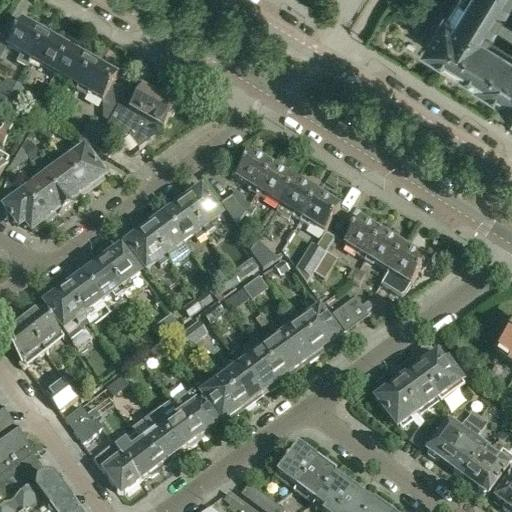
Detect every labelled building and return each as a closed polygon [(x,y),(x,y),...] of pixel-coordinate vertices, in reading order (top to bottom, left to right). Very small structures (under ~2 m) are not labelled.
[(435,17),(420,42),(474,76),(473,77),(511,101),(511,10),(502,4),(504,0),(451,0),(448,6),(443,3),(435,17)] [(7,50),(20,57),(16,65),(27,71),(29,68),(28,67),(45,38),(21,25),(7,50)] [(69,52),(45,38),(28,67),(29,68),(38,73),(40,68),(55,77),(69,52)] [(55,77),(70,85),(67,89),(76,94),(93,65),(69,52),(55,77)] [(116,79),(93,65),(76,94),(85,99),(87,95),(102,104),(116,79)] [(7,106),(6,105),(17,87),(6,81),(0,91),(0,105),(5,108),(7,106)] [(6,105),(7,106),(14,110),(24,91),(17,87),(6,105)] [(121,105),(106,131),(105,132),(116,146),(128,137),(138,151),(157,137),(160,131),(163,133),(175,112),(141,93),(132,111),(121,105)] [(62,105),(67,108),(72,101),(67,98),(62,105)] [(78,104),(72,101),(67,108),(74,112),(78,104)] [(10,135),(9,134),(13,127),(5,122),(1,129),(0,131),(0,144),(3,146),(10,135)] [(93,153),(105,132),(106,131),(91,122),(78,144),(93,153)] [(38,125),(35,129),(49,144),(55,134),(38,125)] [(28,160),(32,165),(41,158),(30,143),(21,150),(28,160)] [(20,150),(7,174),(8,176),(28,160),(21,150),(20,150)] [(84,153),(65,167),(85,194),(104,180),(84,153)] [(232,179),(257,195),(273,170),(251,156),(243,168),(241,166),(232,179)] [(0,178),(7,167),(6,167),(9,163),(0,157),(0,178)] [(65,167),(44,182),(65,209),(85,194),(65,167)] [(257,195),(280,209),(295,184),(273,170),(257,195)] [(44,182),(24,197),(44,224),(65,209),(44,182)] [(317,197),(295,184),(280,209),(276,215),(289,222),(292,216),(302,222),(317,197)] [(221,220),(201,193),(182,207),(205,239),(214,232),(210,228),(221,220)] [(246,200),(235,194),(232,199),(243,205),(244,203),(246,200)] [(28,228),(31,233),(44,224),(24,197),(3,212),(2,213),(10,224),(12,223),(15,227),(21,228),(23,227),(25,230),(28,228)] [(302,222),(325,236),(340,211),(317,197),(302,222)] [(221,207),(237,229),(245,215),(250,207),(244,203),(243,205),(232,199),(221,207)] [(182,207),(164,220),(184,247),(193,240),(197,245),(205,239),(182,207)] [(256,210),(250,207),(245,215),(251,218),(256,210)] [(164,220),(146,234),(168,265),(169,265),(173,269),(190,256),(184,247),(164,220)] [(344,247),(368,262),(383,237),(359,223),(344,247)] [(146,275),(156,267),(160,271),(168,265),(146,234),(126,248),(146,275)] [(368,262),(390,276),(405,251),(383,237),(368,262)] [(263,272),(271,266),(254,246),(247,250),(263,272)] [(296,273),(306,287),(326,256),(311,247),(296,273)] [(432,267),(405,251),(390,276),(383,288),(401,299),(404,297),(408,290),(412,292),(421,279),(424,281),(432,267)] [(128,286),(139,278),(120,253),(101,267),(124,298),(133,292),(128,286)] [(313,277),(324,284),(337,262),(326,255),(313,277)] [(274,269),(275,270),(280,278),(288,272),(282,263),(274,269)] [(101,267),(82,280),(101,306),(111,299),(115,305),(124,298),(101,267)] [(239,285),(249,278),(242,268),(232,275),(239,285)] [(353,270),(348,278),(346,281),(353,285),(354,284),(360,274),(353,270)] [(365,277),(360,274),(354,284),(353,285),(358,288),(365,277)] [(229,293),(239,285),(232,275),(222,283),(229,293)] [(82,280),(63,294),(86,325),(96,318),(92,313),(101,306),(82,280)] [(259,280),(243,292),(252,304),(268,292),(259,280)] [(218,305),(223,301),(216,291),(211,295),(218,305)] [(45,308),(64,333),(71,344),(82,337),(78,332),(86,325),(63,294),(45,308)] [(206,295),(196,302),(203,311),(212,304),(206,295)] [(224,304),(232,315),(240,310),(231,299),(224,304)] [(357,326),(369,318),(367,315),(376,308),(371,302),(362,309),(355,300),(344,308),(357,326)] [(193,318),(200,313),(203,311),(196,302),(186,310),(193,318)] [(202,317),(204,320),(210,327),(225,316),(217,306),(202,317)] [(345,335),(357,326),(344,308),(332,317),(345,335)] [(61,337),(41,311),(22,325),(45,357),(54,350),(50,345),(61,337)] [(339,340),(319,313),(299,328),(319,355),(339,340)] [(256,322),(262,330),(267,326),(262,317),(256,322)] [(2,340),(21,366),(32,358),(36,364),(45,357),(22,325),(2,340)] [(198,325),(185,335),(194,347),(207,337),(198,325)] [(299,328),(279,342),(300,369),(319,355),(299,328)] [(185,335),(172,345),(181,356),(194,347),(185,335)] [(511,335),(495,359),(511,370),(511,335)] [(279,342),(260,356),(280,383),(300,369),(279,342)] [(160,347),(150,355),(156,362),(165,355),(160,347)] [(130,354),(134,359),(139,356),(135,350),(130,354)] [(260,356),(240,370),(260,397),(280,383),(260,356)] [(437,402),(439,400),(462,384),(447,364),(443,367),(437,358),(416,373),(437,402)] [(240,370),(221,384),(241,411),(260,397),(240,370)] [(416,373),(396,388),(417,417),(437,402),(416,373)] [(107,392),(113,400),(128,388),(122,380),(107,392)] [(79,401),(68,387),(68,386),(65,383),(46,398),(48,401),(48,402),(59,416),(75,403),(79,401)] [(202,398),(221,426),(241,411),(221,384),(202,398)] [(375,403),(397,432),(417,417),(396,388),(375,403)] [(468,404),(477,398),(471,390),(462,396),(468,404)] [(193,395),(192,395),(174,409),(198,442),(218,428),(193,395)] [(179,456),(198,442),(174,409),(171,405),(151,419),(179,456)] [(81,411),(65,423),(83,447),(99,435),(106,444),(109,442),(102,433),(95,423),(92,425),(81,411)] [(69,511),(0,415),(0,511),(69,511)] [(446,426),(426,453),(427,454),(427,458),(434,463),(437,461),(445,467),(465,440),(478,422),(472,418),(466,426),(464,425),(458,434),(446,426)] [(160,471),(179,456),(151,419),(132,433),(135,438),(160,471)] [(426,427),(423,425),(425,429),(434,434),(439,426),(431,420),(426,427)] [(465,440),(445,467),(453,472),(453,477),(459,481),(463,480),(464,481),(484,454),(489,448),(477,440),(480,436),(479,435),(485,427),(478,422),(465,440)] [(409,445),(420,453),(434,434),(425,429),(423,425),(409,445)] [(502,431),(495,440),(500,443),(502,445),(503,444),(509,436),(506,434),(502,431)] [(115,449),(114,449),(140,485),(160,471),(135,438),(117,451),(115,449)] [(484,454),(464,481),(477,490),(477,495),(483,499),(487,498),(489,499),(509,472),(511,468),(511,460),(503,454),(501,457),(500,456),(494,451),(489,457),(486,455),(490,449),(489,448),(484,454)] [(126,496),(140,485),(114,449),(94,464),(117,495),(126,496)] [(276,478),(296,493),(317,464),(297,450),(276,478)] [(296,493),(315,507),(336,478),(317,464),(296,493)] [(511,511),(511,477),(494,503),(506,511),(511,511)] [(339,511),(354,493),(335,479),(336,478),(315,507),(322,511),(339,511)] [(240,498),(259,511),(273,511),(276,508),(248,487),(240,498)] [(369,511),(374,506),(373,507),(354,493),(339,511),(369,511)] [(228,496),(224,502),(223,503),(235,511),(241,511),(244,508),(228,496)]
